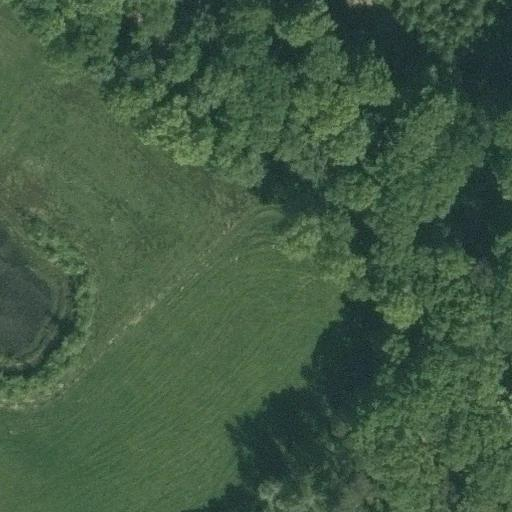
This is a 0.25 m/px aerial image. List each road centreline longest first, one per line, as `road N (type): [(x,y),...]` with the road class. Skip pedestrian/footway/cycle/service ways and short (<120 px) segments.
road 1 (track): [(49,0),(425,302),(273,511)]
road 2 (track): [(456,511),(387,456),(435,413)]
